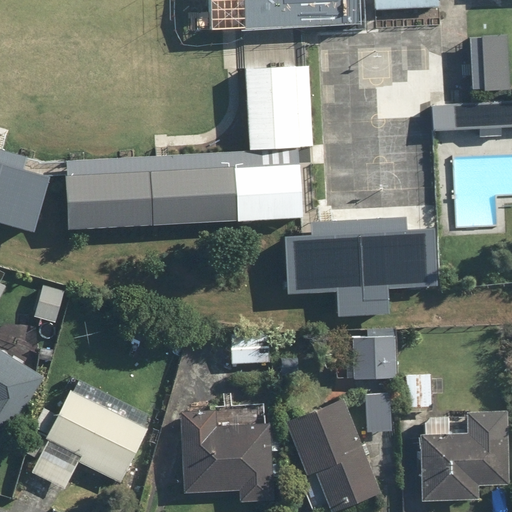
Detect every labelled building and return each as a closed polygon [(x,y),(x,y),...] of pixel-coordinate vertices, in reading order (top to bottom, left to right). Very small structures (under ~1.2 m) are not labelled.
[(355,0),(234,0),(236,40),(356,37),(355,0)] [(437,0),(371,0),(372,16),(438,14),(437,0)] [(301,63),(247,63),(248,149),(301,149),(301,63)] [(511,98),(415,101),(416,137),(511,133),(511,98)] [(0,212),(39,223),(55,164),(0,148),(0,212)] [(308,216),(307,156),(69,161),(71,221),(308,216)] [(442,283),(440,221),(292,225),(293,282),(343,280),(344,318),(397,317),(396,284),(442,283)] [(0,301),(9,285),(0,280),(0,301)] [(65,289),(43,284),(37,316),(58,320),(65,289)] [(367,329),(368,337),(346,337),(347,378),(354,378),(354,380),(397,378),(396,336),(394,336),(394,329),(367,329)] [(265,333),(232,334),(233,363),(266,363),(265,333)] [(47,374),(0,346),(0,454),(0,455),(47,374)] [(436,374),(408,374),(408,410),(435,411),(436,374)] [(65,490),(81,459),(122,481),(153,424),(121,406),(117,413),(71,387),(58,411),(46,404),(34,425),(51,434),(48,439),(38,433),(27,453),(34,457),(28,469),(65,490)] [(396,388),(366,388),(365,429),(396,430),(396,388)] [(292,420),(314,484),(322,481),(333,510),(384,492),(351,399),(292,420)] [(450,415),(426,415),(424,498),(484,499),(484,482),(511,482),(511,405),(471,404),(470,431),(450,431),(450,415)] [(220,424),(219,408),(184,410),(188,491),(243,489),(243,500),(277,499),(273,422),(220,424)]
